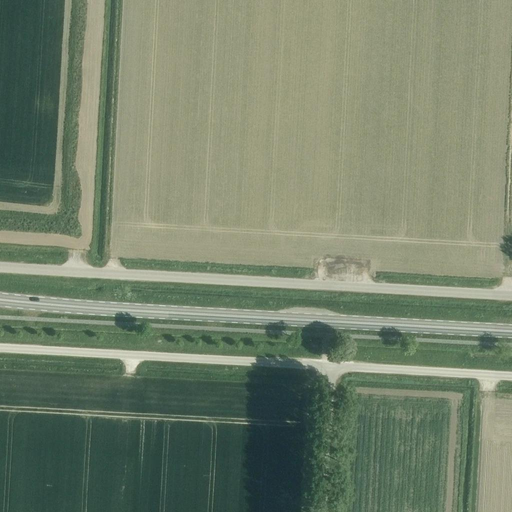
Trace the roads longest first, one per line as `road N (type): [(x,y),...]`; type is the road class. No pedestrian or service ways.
road 1 (primary): [(511,330),(0,299)]
road 2 (unclassified): [(511,296),(0,267)]
road 3 (unclassified): [(511,376),(0,348)]
